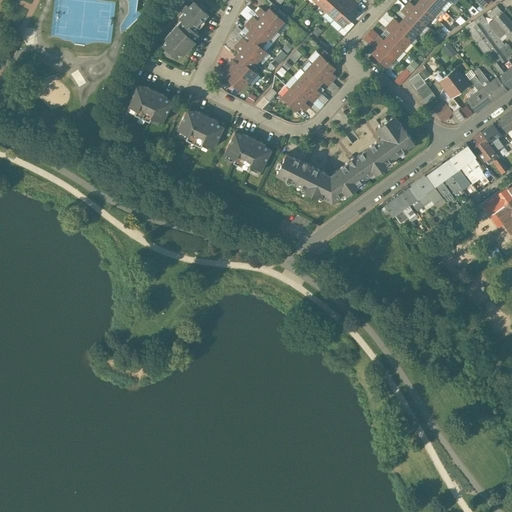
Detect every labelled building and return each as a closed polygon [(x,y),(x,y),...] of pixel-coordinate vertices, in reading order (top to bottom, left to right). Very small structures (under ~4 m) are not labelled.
[(321,0),(318,4),(326,11),(336,0),(321,0)] [(342,0),(336,0),(326,11),(335,19),(352,0),(343,0),(343,1),(342,0)] [(352,0),(335,19),(344,27),(356,13),(352,9),(357,4),(352,0)] [(440,7),(431,0),(420,0),(418,3),(432,16),(440,7)] [(193,1),(189,7),(186,5),(182,9),(184,11),(178,18),(183,22),(162,45),(166,49),(163,51),(170,57),(172,54),(177,59),(182,52),(181,51),(192,40),(193,41),(198,35),(194,30),(198,26),(197,25),(202,20),(203,21),(208,15),(204,11),(206,8),(199,2),(197,5),(193,1)] [(432,16),(418,3),(415,7),(410,2),(405,7),(425,24),(432,16)] [(473,5),(469,9),(475,15),(479,11),(473,5)] [(425,24),(405,7),(401,11),(406,16),(403,20),(417,33),(425,24)] [(284,21),(269,9),(266,13),(261,8),(257,13),(276,30),(284,21)] [(261,18),(258,21),(253,17),(249,21),(268,39),(276,30),(257,13),(256,13),(261,18)] [(511,23),(502,13),(494,20),(511,40),(511,23)] [(462,15),(456,19),(460,24),(465,21),(462,15)] [(504,46),(482,15),(466,26),(494,65),(500,61),(501,63),(511,55),(505,45),(504,46)] [(417,33),(403,20),(399,24),(394,19),(390,24),(409,41),(417,33)] [(268,39),(249,21),(245,26),(250,30),(246,34),(265,52),(266,51),(261,47),(268,39)] [(409,41),(390,24),(386,28),(391,33),(387,37),(402,50),(409,41)] [(313,31),(318,36),(323,30),(318,26),(313,31)] [(251,39),(248,43),(243,38),(239,43),(258,60),(265,52),(246,34),(246,35),(251,39)] [(402,50),(387,37),(384,40),(379,36),(375,41),(394,58),(402,50)] [(394,58),(375,41),(370,45),(376,50),(372,54),(386,67),(394,58)] [(455,50),(448,42),(442,47),(448,55),(455,50)] [(258,60),(239,43),(234,47),(239,52),(236,56),(255,73),(250,68),(258,60)] [(280,63),(288,55),(283,50),(275,57),(280,63)] [(335,68),(320,55),(312,63),(332,81),(336,76),(331,72),(335,68)] [(255,73),(236,56),(241,61),(238,64),(233,59),(228,64),(247,82),(255,73)] [(500,61),(494,65),(497,69),(503,65),(501,63),(500,61)] [(332,81),(312,63),(305,72),(319,85),(322,81),(327,86),(332,81)] [(247,82),(228,64),(224,69),(229,73),(225,77),(240,90),(247,82)] [(428,65),(419,72),(425,81),(434,74),(428,65)] [(503,65),(497,69),(501,75),(507,70),(503,65)] [(501,75),(498,77),(506,89),(511,85),(511,66),(507,70),(501,75)] [(443,68),(434,74),(439,80),(447,74),(443,68)] [(447,74),(439,80),(451,96),(452,98),(453,97),(466,87),(461,81),(464,79),(456,68),(447,74)] [(319,85),(305,72),(297,80),(316,98),(321,93),(315,89),(319,85)] [(490,82),(483,72),(476,77),(484,87),(490,82)] [(418,74),(409,80),(412,85),(422,78),(418,74)] [(476,77),(475,75),(469,79),(478,91),(484,87),(476,77)] [(490,82),(484,87),(493,99),(506,89),(498,77),(497,77),(490,82)] [(422,78),(412,85),(416,90),(425,83),(422,78)] [(316,98),(297,80),(289,89),(309,106),(304,101),(307,98),(312,102),(316,98)] [(142,87),(136,83),(126,104),(136,110),(134,114),(149,121),(151,117),(162,122),(172,101),(166,98),(166,96),(143,85),(142,87)] [(425,83),(416,90),(419,95),(429,88),(425,83)] [(478,91),(467,99),(476,111),(493,99),(484,87),(478,91)] [(276,92),(272,88),(264,97),(269,101),(276,92)] [(429,88),(419,95),(423,99),(432,92),(429,88)] [(309,106),(289,89),(281,98),(296,110),(299,106),(304,111),(309,106)] [(432,92),(423,99),(426,104),(435,97),(432,92)] [(453,97),(452,98),(451,96),(445,100),(453,112),(460,107),(453,97)] [(388,106),(328,149),(312,142),(308,151),(291,142),(286,153),(303,162),(304,161),(309,163),(309,165),(328,174),(328,175),(332,175),(332,174),(349,161),(349,160),(354,156),(354,157),(382,138),(375,128),(394,115),(388,106)] [(195,110),(194,112),(187,108),(177,129),(188,134),(186,139),(201,146),(203,142),(214,147),(224,126),(217,123),(218,121),(195,110)] [(511,116),(509,112),(498,120),(506,132),(511,127),(511,116)] [(303,162),(286,153),(276,174),(286,179),(287,178),(290,180),(290,181),(302,187),(302,186),(306,188),(304,190),(318,197),(319,194),(323,196),(322,197),(332,202),(341,196),(341,194),(344,192),(346,195),(358,186),(356,183),(360,181),(360,182),(370,175),(370,174),(373,171),(375,174),(387,165),(385,162),(389,160),(389,161),(400,153),(399,152),(402,150),(403,151),(414,143),(394,115),(375,128),(382,138),(354,157),(354,156),(349,160),(349,161),(332,174),(332,175),(328,175),(328,174),(309,165),(309,163),(304,161),(303,162)] [(492,124),(481,133),(489,144),(493,149),(498,146),(494,141),(501,136),(492,124)] [(265,144),(242,133),(241,135),(235,131),(224,152),(235,158),(233,162),(248,169),(250,165),(261,170),(271,149),(264,146),(265,144)] [(480,132),(469,141),(477,152),(489,144),(481,133),(480,132)] [(466,143),(457,149),(472,170),(477,166),(479,165),(473,157),(475,156),(466,143)] [(489,144),(477,152),(484,161),(491,155),(495,152),(493,149),(489,144)] [(503,153),(498,146),(493,149),(495,152),(498,156),(503,153)] [(472,170),(457,149),(450,155),(459,168),(460,167),(465,175),(472,170)] [(459,168),(450,155),(441,161),(456,182),(463,177),(457,169),(459,168)] [(507,168),(499,158),(495,160),(494,163),(501,173),(507,168)] [(456,182),(441,161),(433,167),(442,180),(444,178),(450,186),(451,185),(456,182)] [(488,181),(477,166),(472,170),(479,179),(483,184),(488,181)] [(442,180),(433,167),(425,173),(434,185),(440,194),(446,189),(440,181),(442,180)] [(472,170),(465,175),(472,184),(479,179),(472,170)] [(425,173),(416,179),(425,191),(434,185),(425,173)] [(469,186),(463,177),(456,182),(462,190),(463,190),(469,186)] [(425,191),(416,179),(408,185),(417,197),(425,191)] [(462,190),(456,182),(451,185),(457,193),(462,190)] [(417,197),(408,185),(400,190),(409,203),(410,202),(416,210),(423,205),(417,197)] [(440,194),(434,185),(425,191),(434,203),(442,197),(440,194)] [(511,186),(507,190),(511,197),(511,198),(502,206),(503,206),(495,212),(510,233),(511,231),(511,186)] [(400,190),(392,196),(407,217),(414,212),(408,204),(409,203),(400,190)] [(425,191),(417,197),(423,205),(424,205),(431,200),(433,204),(434,203),(425,191)] [(392,196),(383,202),(385,206),(392,216),(394,214),(400,222),(407,217),(392,196)] [(392,216),(385,206),(380,209),(387,219),(392,216)] [(409,238),(402,229),(398,232),(405,241),(409,238)]
